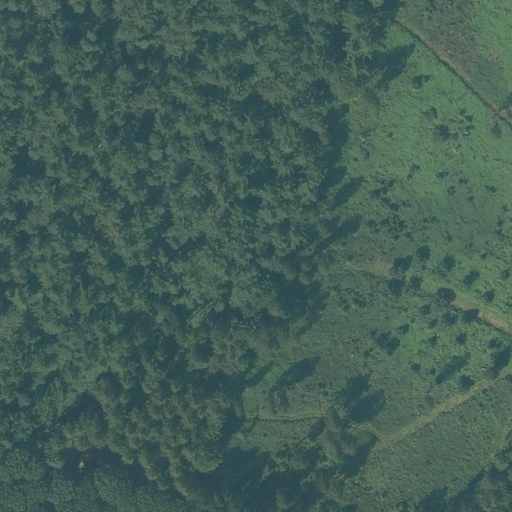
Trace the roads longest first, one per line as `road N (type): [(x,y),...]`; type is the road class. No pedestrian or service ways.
road 1 (track): [(365,0),(169,511)]
road 2 (track): [(511,119),(379,0)]
